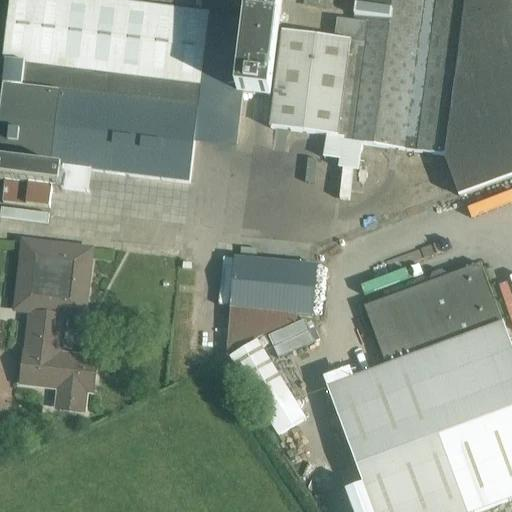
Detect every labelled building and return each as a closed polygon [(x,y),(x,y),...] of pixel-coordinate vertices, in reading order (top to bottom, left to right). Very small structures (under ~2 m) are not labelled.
[(7,63),(0,123),(0,182),(6,183),(3,203),(50,209),(53,189),(90,193),(93,172),(141,178),(190,184),(195,145),(202,89),(210,17),(211,15),(92,0),(10,0),(3,63),(7,63)] [(126,0),(200,9),(201,0),(126,0)] [(249,0),(247,20),(238,93),(244,94),(271,97),(282,0),(249,0)] [(511,0),(306,0),(306,6),(332,9),(332,0),(357,0),(355,22),(338,20),(335,40),(283,34),(271,129),(326,136),(322,159),(340,162),(339,170),(359,173),(362,153),(363,147),(445,157),(460,197),(511,178),(511,0)] [(91,252),(25,245),(18,310),(32,312),(27,352),(26,352),(22,385),(62,390),(60,408),(58,408),(57,409),(84,412),(86,392),(93,393),(96,360),(60,356),(63,331),(81,333),(91,252)] [(227,353),(298,321),(298,315),(313,317),(318,267),(236,259),(227,353)] [(387,368),(328,390),(364,488),(347,494),(354,511),(480,511),(511,500),(511,347),(481,265),(448,277),(446,274),(441,272),(433,275),(431,280),(432,283),(365,308),(387,368)] [(258,342),(231,359),(263,411),(290,394),(258,342)]
